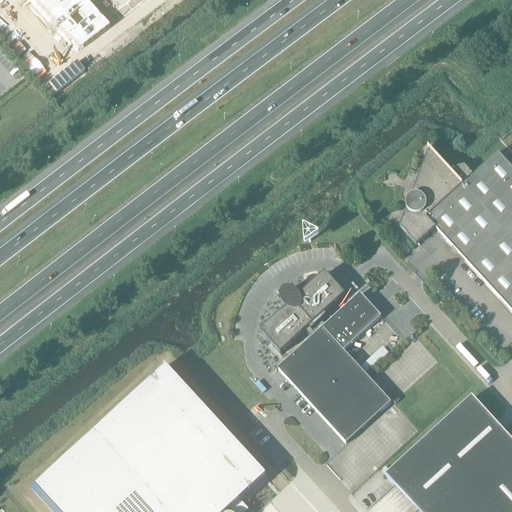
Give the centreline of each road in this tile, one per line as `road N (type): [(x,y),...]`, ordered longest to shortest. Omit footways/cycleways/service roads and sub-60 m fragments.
road 1 (motorway): [(0,346),(451,0)]
road 2 (motorway): [(0,314),(409,0)]
road 3 (unclassified): [(494,384),(377,259),(349,283),(329,264),(312,261),(268,287),(245,330),(254,365),(290,408)]
road 4 (motorway): [(339,0),(0,258)]
road 5 (motorway): [(294,0),(0,223)]
